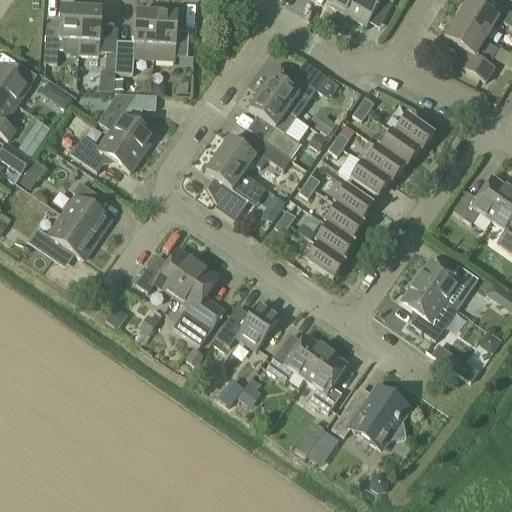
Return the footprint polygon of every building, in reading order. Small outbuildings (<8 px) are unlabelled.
[(330,0),(327,7),(347,19),(357,0),(330,0)] [(395,0),(357,0),(347,19),(367,30),(382,2),(392,8),(396,0),(395,0)] [(467,4),(455,23),(486,42),(497,23),(511,32),(511,17),(499,9),(492,19),(470,6),(467,4)] [(79,44),(80,11),(59,10),(58,29),(46,28),(45,39),(44,67),(57,68),(58,53),(64,54),(67,44),(79,44)] [(99,61),(100,31),(101,13),(80,11),(79,44),(78,59),(99,61)] [(116,57),(115,75),(115,77),(132,78),(132,64),(153,65),(156,16),(135,15),(133,46),(116,45),(116,57)] [(156,16),(153,65),(174,67),(176,35),(178,18),(156,16)] [(486,42),(455,23),(444,42),(469,58),(461,71),(485,86),(494,72),(488,69),(497,53),(484,45),(486,42)] [(116,57),(105,57),(104,75),(115,75),(116,57)] [(325,79),(304,66),(295,80),(298,82),(302,84),(294,95),(272,79),(260,97),(295,122),(325,79)] [(0,96),(17,108),(30,90),(13,78),(0,69),(0,96)] [(115,83),(114,94),(123,95),(124,84),(115,83)] [(154,90),(153,98),(164,99),(165,90),(154,90)] [(63,114),(71,102),(58,93),(50,105),(63,114)] [(17,108),(0,96),(0,139),(8,145),(16,134),(5,126),(17,108)] [(260,143),(263,145),(290,163),(300,149),(285,137),(295,122),(260,97),(248,114),(256,120),(270,129),(260,143)] [(123,116),(109,135),(142,158),(156,139),(131,122),(137,113),(155,114),(156,101),(135,100),(123,117),(123,116)] [(364,102),(358,110),(367,117),(373,108),(364,102)] [(358,110),(352,119),(361,125),(367,117),(358,110)] [(326,120),(317,131),(328,140),(337,129),(326,120)] [(401,127),(394,136),(419,154),(426,145),(428,147),(435,138),(410,120),(404,128),(401,127)] [(33,123),(15,152),(29,160),(47,131),(33,123)] [(83,141),(70,159),(96,177),(107,161),(130,177),(142,158),(109,135),(98,152),(83,141)] [(377,149),(376,150),(404,170),(411,160),(413,162),(419,154),(394,136),(389,144),(386,142),(380,151),(377,149)] [(340,137),(333,146),(342,152),(349,143),(340,137)] [(318,138),(312,147),(321,152),(326,144),(318,138)] [(216,159),(243,178),(250,168),(260,171),(266,162),(283,174),(290,163),(263,145),(254,159),(238,148),(229,141),(216,159)] [(6,146),(0,155),(0,164),(21,179),(31,164),(6,146)] [(342,152),(333,146),(328,154),(337,161),(342,152)] [(362,165),(361,166),(389,186),(396,176),(398,178),(404,170),(376,150),(365,166),(362,165)] [(243,178),(216,159),(204,176),(214,183),(227,192),(216,208),(214,212),(234,226),(248,205),(243,202),(255,186),(243,178)] [(389,186),(361,166),(349,184),(374,202),(381,192),(383,194),(389,186)] [(27,176),(20,186),(31,193),(37,183),(27,176)] [(311,179),(305,187),(314,194),(320,185),(311,179)] [(491,182),(476,203),(467,196),(453,216),(471,229),(480,217),(492,226),(511,197),(511,193),(504,189),(503,190),(491,182)] [(80,187),(73,196),(76,198),(62,218),(96,243),(111,222),(97,213),(81,202),(88,192),(80,187)] [(314,194),(305,187),(298,196),(307,203),(314,194)] [(345,189),(333,207),(361,226),(367,218),(364,216),(371,206),(345,189)] [(511,197),(492,226),(505,235),(497,247),(511,257),(511,197)] [(275,200),(269,209),(279,215),(284,206),(275,200)] [(335,210),(323,226),(352,246),(357,238),(355,236),(361,226),(333,207),(332,208),(335,210)] [(286,214),(280,223),(289,229),(295,221),(286,214)] [(62,218),(47,239),(69,255),(82,264),(96,243),(62,218)] [(280,223),(274,232),(283,238),(289,229),(280,223)] [(322,241),(317,248),(342,265),(348,257),(345,255),(352,246),(323,226),(323,227),(325,229),(319,239),(322,241)] [(37,233),(30,243),(38,249),(45,238),(37,233)] [(342,265),(317,248),(310,258),(312,260),(307,268),(332,285),(338,276),(336,274),(342,265)] [(153,263),(135,288),(147,297),(154,287),(174,302),(200,265),(199,265),(197,268),(177,254),(165,271),(153,263)] [(200,265),(174,302),(187,311),(172,332),(199,351),(225,314),(206,301),(218,283),(206,274),(208,271),(200,265)] [(419,276),(413,285),(444,307),(456,315),(478,283),(458,270),(451,280),(430,265),(421,277),(419,276)] [(444,307),(413,285),(407,293),(409,294),(400,307),(422,322),(415,332),(435,346),(448,327),(436,319),(444,307)] [(511,317),(511,299),(494,287),(486,299),(511,317)] [(229,351),(236,340),(257,355),(280,321),(259,306),(246,325),(233,316),(215,342),(229,351)] [(113,311),(102,326),(115,335),(125,320),(113,311)] [(148,319),(138,333),(148,340),(158,325),(148,319)] [(489,336),(480,350),(491,358),(501,344),(489,336)] [(305,340),(289,361),(279,354),(266,374),(285,387),(293,375),(305,384),(327,353),(318,346),(317,348),(305,340)] [(445,369),(451,359),(438,350),(431,360),(445,369)] [(193,353),(185,364),(194,371),(203,360),(193,353)] [(327,353),(305,384),(317,392),(309,404),(328,418),(341,398),(332,391),(347,370),(335,362),(336,359),(327,353)] [(470,384),(477,375),(464,365),(457,375),(470,384)] [(248,389),(238,404),(251,413),(261,398),(248,389)] [(343,442),(349,434),(379,455),(388,442),(392,445),(406,442),(403,428),(400,425),(408,414),(376,392),(371,400),(360,391),(331,433),(343,442)] [(314,427),(306,439),(316,446),(323,436),(324,434),(314,427)] [(316,446),(306,462),(318,471),(336,445),(323,436),(316,446)] [(374,478),(369,485),(370,493),(377,497),(385,496),(389,489),(387,481),(381,477),(374,478)]
